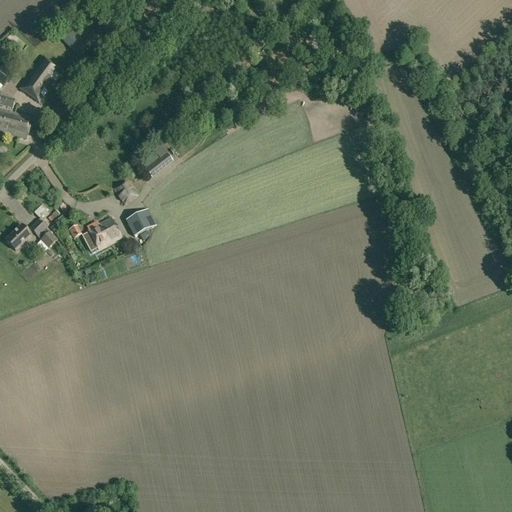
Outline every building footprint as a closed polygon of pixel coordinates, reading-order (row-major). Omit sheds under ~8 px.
[(75,35),(72,32),(68,27),(58,37),(80,60),(90,49),(75,35)] [(39,104),(63,71),(43,57),(19,89),(39,104)] [(0,84),(4,88),(12,77),(1,68),(0,69),(0,84)] [(0,106),(13,110),(15,100),(1,97),(0,99),(0,106)] [(26,140),(32,119),(0,110),(0,136),(5,137),(6,135),(26,140)] [(152,179),(173,162),(166,153),(145,170),(152,179)] [(156,190),(163,184),(160,179),(152,184),(156,190)] [(125,207),(139,197),(127,180),(113,190),(125,207)] [(66,203),(61,206),(65,213),(70,211),(66,203)] [(44,204),(36,212),(41,218),(50,210),(44,204)] [(134,238),(156,226),(148,210),(126,222),(134,238)] [(47,229),(48,227),(41,219),(39,221),(30,230),(37,238),(47,229)] [(98,251),(122,238),(111,219),(88,231),(98,251)] [(16,252),(31,236),(22,226),(6,241),(16,252)] [(75,239),(82,235),(78,228),(71,231),(75,239)] [(49,250),(58,241),(49,233),(41,242),(49,250)] [(60,266),(65,261),(57,253),(52,258),(60,266)]
